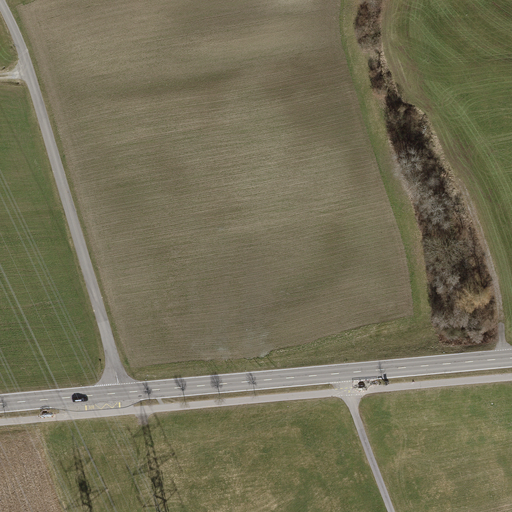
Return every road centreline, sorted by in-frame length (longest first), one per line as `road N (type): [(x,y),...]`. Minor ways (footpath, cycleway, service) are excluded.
road 1 (unclassified): [(119,393),(29,74),(0,0)]
road 2 (secondary): [(119,393),(344,373)]
road 3 (secondary): [(344,373),(511,358)]
road 4 (unclassified): [(344,373),(391,511)]
